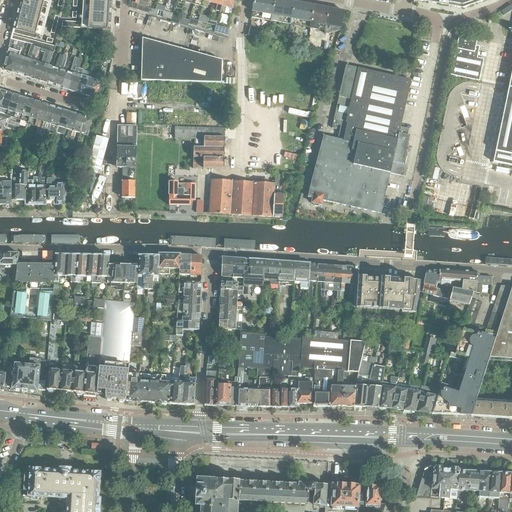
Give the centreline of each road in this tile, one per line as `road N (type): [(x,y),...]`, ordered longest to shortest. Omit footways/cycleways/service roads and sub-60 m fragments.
road 1 (residential): [(511,271),(211,252)]
road 2 (tertiary): [(414,436),(203,429)]
road 3 (residential): [(0,248),(211,252)]
road 4 (residential): [(211,252),(199,414)]
road 5 (unknown): [(123,18),(240,52)]
